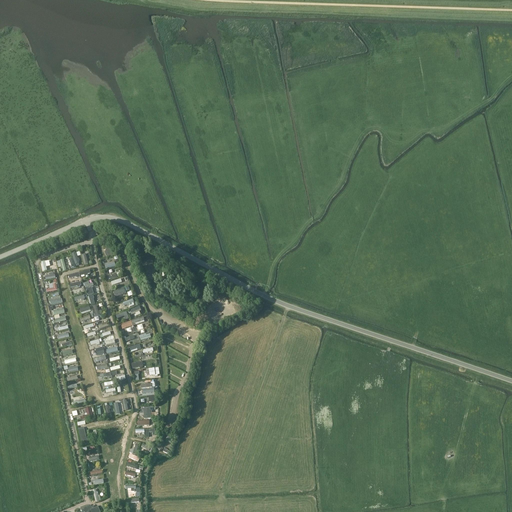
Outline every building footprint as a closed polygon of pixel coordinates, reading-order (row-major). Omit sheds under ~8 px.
[(107,252),(105,252),(106,256),(111,255),(112,255),(112,254),(113,254),(112,250),(113,250),(112,246),(111,246),(109,247),(105,248),(107,252)] [(152,259),(144,261),(148,278),(156,276),(152,259)] [(118,278),(106,282),(108,287),(119,282),(118,278)] [(56,285),(53,285),(54,289),(46,290),(47,293),(57,291),(56,285)] [(98,311),(96,305),(93,306),(96,316),(102,314),(101,310),(98,311)] [(126,312),(115,316),(117,320),(124,317),(125,321),(129,319),(126,312)] [(87,318),(86,315),(76,319),(77,323),(91,319),(90,315),(88,315),(89,318),(87,318)] [(143,317),(131,321),(133,326),(134,326),(136,325),(135,324),(144,321),(143,317)] [(131,322),(121,325),(122,330),(132,326),(131,322)] [(158,368),(149,370),(149,376),(154,376),(155,377),(157,377),(157,376),(157,375),(159,375),(158,368)] [(98,415),(103,413),(101,404),(97,405),(97,406),(93,407),(94,414),(98,413),(98,415)] [(87,415),(83,416),(83,417),(83,419),(92,417),(90,408),(85,409),(87,415)] [(145,416),(144,416),(144,419),(150,419),(150,413),(152,413),(152,411),(150,411),(150,408),(144,408),(144,413),(145,413),(145,416)] [(86,442),(83,429),(84,429),(83,427),(78,428),(82,446),(90,444),(89,441),(86,442)] [(149,430),(145,430),(146,438),(149,438),(148,433),(150,433),(152,433),(152,436),(155,436),(155,430),(149,430)]
